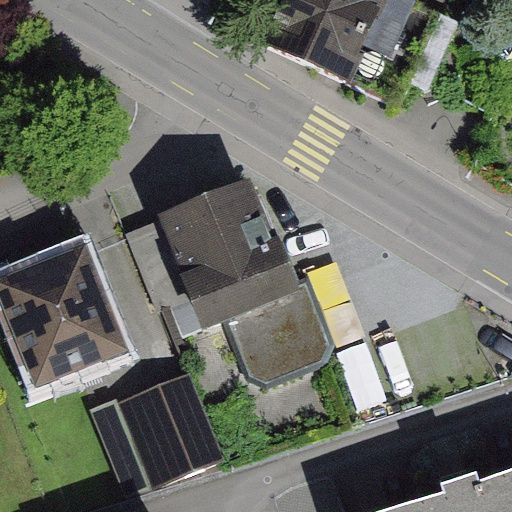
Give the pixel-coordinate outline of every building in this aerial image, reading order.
[(434,12),(406,0),(289,0),(267,50),(394,105),(434,12)] [(511,0),(447,0),(511,19),(511,0)] [(326,361),(261,189),(168,224),(210,334),(226,327),(250,390),(326,361)] [(91,258),(5,291),(44,394),(130,361),(91,258)] [(190,382),(119,408),(145,478),(152,496),(223,470),(190,382)] [(441,492),(444,501),(410,511),(511,511),(511,479),(480,490),(478,481),(441,492)]
